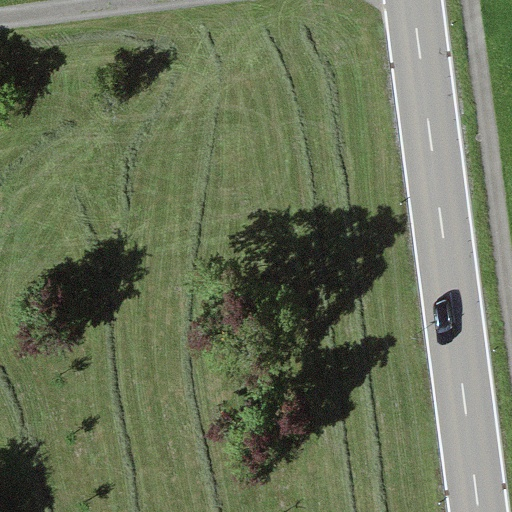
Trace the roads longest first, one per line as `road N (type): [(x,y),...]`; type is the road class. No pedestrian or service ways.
road 1 (tertiary): [(481,511),(415,0)]
road 2 (track): [(162,0),(0,19)]
